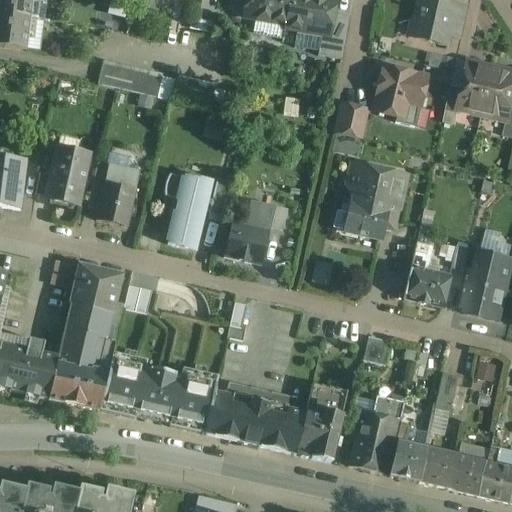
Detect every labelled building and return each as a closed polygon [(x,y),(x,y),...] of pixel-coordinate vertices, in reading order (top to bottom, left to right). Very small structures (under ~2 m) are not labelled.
[(0,0),(0,17),(26,21),(27,12),(31,6),(34,6),(35,4),(32,4),(32,3),(32,2),(32,0),(0,0)] [(170,0),(170,13),(198,14),(198,0),(170,0)] [(242,0),(241,6),(244,10),(243,19),(285,26),(285,30),(328,38),(335,3),(319,0),(242,0)] [(450,4),(430,0),(417,0),(412,25),(418,26),(415,41),(446,48),(448,39),(450,32),(444,30),(450,4)] [(467,8),(450,4),(444,30),(450,32),(448,39),(460,41),(467,8)] [(26,21),(0,17),(0,49),(26,53),(27,40),(28,39),(30,40),(30,38),(27,37),(25,31),(26,21)] [(452,61),(426,55),(424,65),(450,71),(452,61)] [(114,67),(102,64),(97,87),(109,90),(114,67)] [(492,70),(467,64),(460,92),(456,111),(457,111),(481,117),(492,70)] [(161,77),(114,67),(109,90),(156,100),(161,77)] [(511,99),(511,74),(492,70),(481,117),(506,123),(511,104),(511,99)] [(425,81),(383,71),(373,113),(398,119),(401,105),(418,109),(425,81)] [(93,87),(76,84),(74,94),(91,97),(93,87)] [(460,92),(449,89),(443,113),(456,116),(457,111),(456,111),(460,92)] [(511,104),(506,123),(502,138),(511,140),(511,104)] [(366,113),(341,107),(335,134),(360,140),(366,113)] [(292,138),(282,135),(278,149),(288,152),(290,144),(292,138)] [(358,141),(337,136),(333,153),(355,158),(358,141)] [(88,157),(56,150),(50,177),(45,199),(45,201),(56,204),(53,217),(56,220),(69,223),(73,221),(76,208),(77,208),(88,157)] [(128,159),(111,155),(108,168),(125,172),(128,159)] [(25,164),(0,160),(0,209),(19,213),(25,164)] [(125,172),(108,168),(106,173),(103,187),(97,213),(95,223),(126,230),(138,175),(125,172)] [(367,172),(359,170),(351,175),(348,187),(353,195),(357,195),(355,209),(349,207),(350,206),(349,206),(347,216),(337,213),(333,230),(343,232),(343,233),(344,233),(344,232),(381,240),(381,241),(382,241),(387,216),(392,217),(394,209),(392,209),(393,203),(398,204),(403,184),(370,177),(367,172)] [(95,171),(87,210),(97,213),(103,187),(106,173),(95,171)] [(50,177),(39,175),(34,197),(45,199),(50,177)] [(200,182),(183,178),(183,180),(170,178),(169,177),(166,182),(165,186),(164,190),(164,195),(164,198),(166,198),(178,201),(177,204),(179,205),(177,215),(174,214),(167,247),(184,251),(184,249),(194,251),(209,186),(200,184),(200,182)] [(230,185),(216,181),(208,216),(222,220),(230,185)] [(257,233),(231,227),(223,260),(260,268),(269,229),(273,209),(260,206),(256,225),(257,233)] [(287,212),(273,209),(269,229),(282,232),(287,212)] [(426,246),(415,244),(402,300),(441,309),(449,278),(433,274),(435,266),(434,258),(429,257),(431,248),(426,246)] [(455,249),(450,271),(462,273),(467,252),(455,249)] [(511,261),(477,254),(463,316),(480,320),(498,324),(511,261)] [(327,284),(331,266),(318,263),(314,281),(327,284)] [(58,359),(48,402),(98,414),(111,356),(122,311),(113,308),(120,279),(80,269),(58,359)] [(0,391),(48,402),(58,359),(42,356),(43,346),(28,343),(26,352),(0,345),(0,302),(6,276),(0,274),(0,391)] [(122,308),(147,315),(153,292),(128,286),(122,308)] [(169,429),(203,437),(213,395),(216,379),(228,328),(162,313),(151,365),(111,356),(98,414),(133,421),(135,412),(171,420),(169,429)] [(366,327),(365,335),(384,338),(385,329),(366,327)] [(389,345),(368,339),(362,364),(384,369),(389,345)] [(416,352),(406,349),(403,362),(413,364),(416,352)] [(493,383),(498,366),(480,362),(475,378),(493,383)] [(456,379),(442,376),(434,411),(448,414),(456,379)] [(296,401),(228,385),(225,397),(213,395),(203,437),(295,458),(305,416),(293,413),(296,401)] [(346,394),(312,386),(306,411),(313,413),(312,417),(305,416),(295,458),(330,466),(341,418),(346,394)] [(371,416),(361,414),(348,468),(347,469),(349,470),(349,469),(384,477),(385,478),(385,476),(397,423),(384,419),(388,402),(375,399),(371,416)] [(403,406),(388,402),(384,419),(397,423),(399,423),(403,406)] [(425,452),(404,447),(409,429),(399,427),(388,479),(417,486),(425,452)] [(511,453),(491,449),(488,466),(511,471),(511,453)] [(457,459),(425,452),(417,486),(450,493),(457,459)] [(488,466),(457,459),(450,493),(480,500),(488,466)] [(511,471),(488,466),(480,500),(511,507),(511,503),(511,471)] [(104,496),(78,490),(77,495),(52,489),(51,494),(25,488),(24,493),(0,487),(0,511),(128,511),(132,498),(105,491),(104,496)] [(233,511),(234,508),(199,499),(195,511),(233,511)]
